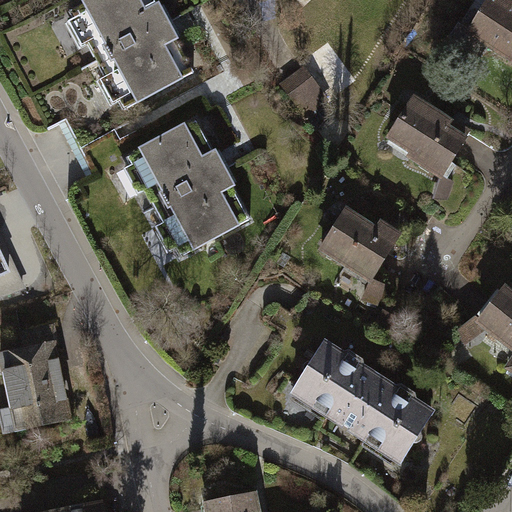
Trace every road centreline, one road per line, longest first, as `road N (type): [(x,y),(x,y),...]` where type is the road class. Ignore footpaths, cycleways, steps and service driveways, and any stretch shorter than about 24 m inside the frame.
road 1 (residential): [(0,123),(145,391)]
road 2 (residential): [(145,391),(329,474),(382,511)]
road 3 (residential): [(145,391),(164,511)]
